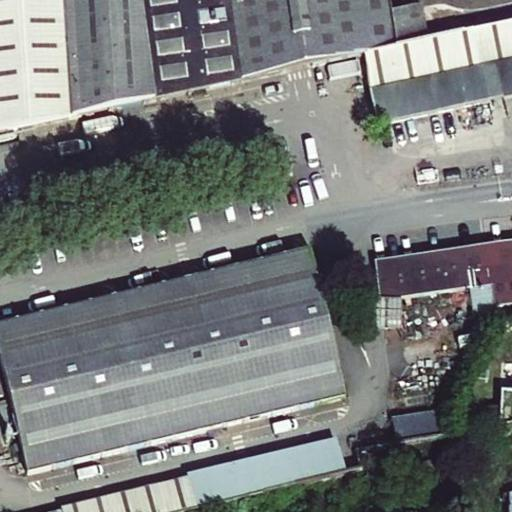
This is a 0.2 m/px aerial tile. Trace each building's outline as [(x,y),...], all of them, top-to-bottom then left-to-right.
[(0,0),(0,135),(369,56),(384,127),(511,99),(511,25),(392,52),(383,0),(0,0)] [(511,308),(511,244),(498,245),(375,264),(381,303),(473,290),(477,319),(499,315),(498,310),(511,308)] [(0,429),(13,427),(24,473),(342,396),(306,248),(0,323),(0,373),(7,402),(0,403),(0,429)] [(496,428),(511,424),(511,391),(500,391),(498,408),(496,428)] [(482,410),(484,430),(496,428),(498,408),(482,410)] [(390,423),(394,445),(447,436),(449,436),(446,414),(390,423)] [(61,511),(188,511),(328,477),(320,445),(285,453),(286,457),(61,511)]
